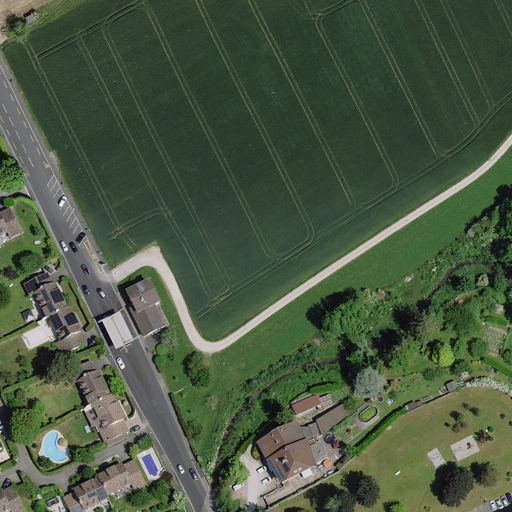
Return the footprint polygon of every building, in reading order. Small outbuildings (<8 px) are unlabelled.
[(0,214),(0,238),(10,234),(12,239),(22,234),(11,209),(0,214)] [(67,309),(50,274),(25,286),(30,298),(34,296),(46,321),(50,318),(62,343),(56,345),(61,357),(89,344),(72,307),(67,309)] [(135,308),(130,310),(144,338),(167,327),(157,307),(163,304),(151,281),(128,292),(135,308)] [(110,398),(94,362),(68,374),(73,386),(77,384),(89,409),(93,406),(105,431),(99,434),(104,445),(132,432),(115,396),(110,398)] [(292,403),(293,406),(313,397),(311,394),(292,403)] [(318,395),(314,396),(316,401),(319,399),(321,403),(317,405),(320,411),(334,404),(329,395),(320,398),(318,395)] [(293,406),(292,406),(296,415),(317,405),(321,403),(319,399),(316,401),(314,396),(313,397),(293,406)] [(317,420),(322,435),(349,414),(343,405),(317,420)] [(261,443),(282,483),(302,472),(304,475),(312,471),(310,468),(327,458),(319,442),(304,450),(301,445),(314,438),(309,428),(300,431),(297,425),(261,443)] [(100,481),(64,499),(70,511),(89,511),(110,502),(109,499),(133,487),(136,492),(148,486),(136,462),(125,467),(124,464),(98,476),(100,481)] [(0,511),(26,511),(14,487),(4,493),(2,489),(0,490),(0,511)]
